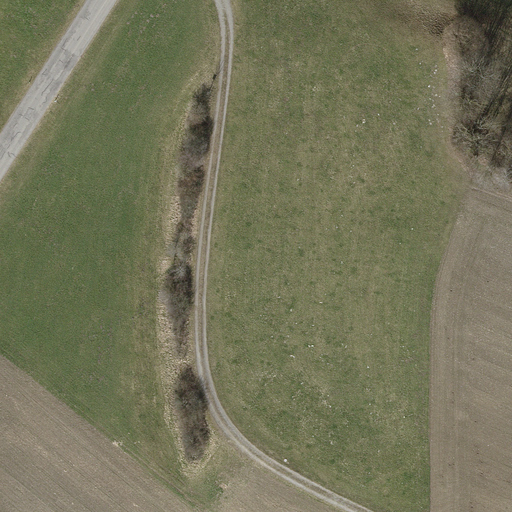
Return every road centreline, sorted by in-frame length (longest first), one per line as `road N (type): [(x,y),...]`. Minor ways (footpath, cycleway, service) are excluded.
road 1 (track): [(348,511),(240,454),(209,411),(195,363),(221,0)]
road 2 (tertiary): [(102,0),(0,154)]
